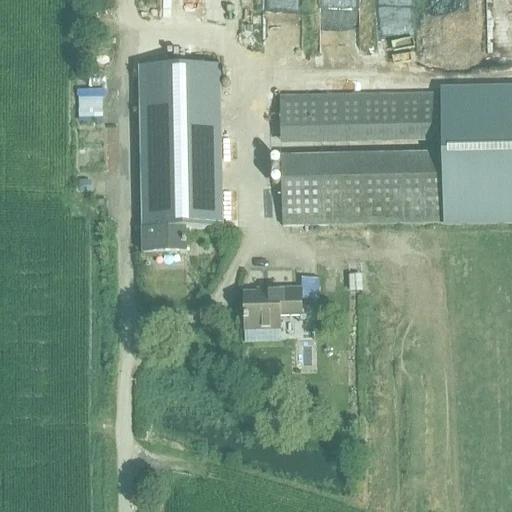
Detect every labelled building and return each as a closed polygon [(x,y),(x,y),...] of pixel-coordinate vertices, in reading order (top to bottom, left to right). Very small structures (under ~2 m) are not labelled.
[(272,0),(272,51),(305,52),(305,0),(272,0)] [(186,255),(186,231),(223,230),(220,69),(140,70),(143,232),(143,256),(186,255)] [(109,124),(109,89),(83,89),(83,124),(109,124)] [(443,137),(443,165),(282,168),(283,228),(511,223),(511,95),(280,100),(281,140),(443,137)] [(80,184),(80,194),(90,194),(90,184),(80,184)] [(361,281),(349,281),(349,293),(362,293),(361,281)] [(302,292),(272,293),(273,297),(244,297),(245,333),(280,332),(280,315),(302,315),(302,292)]
